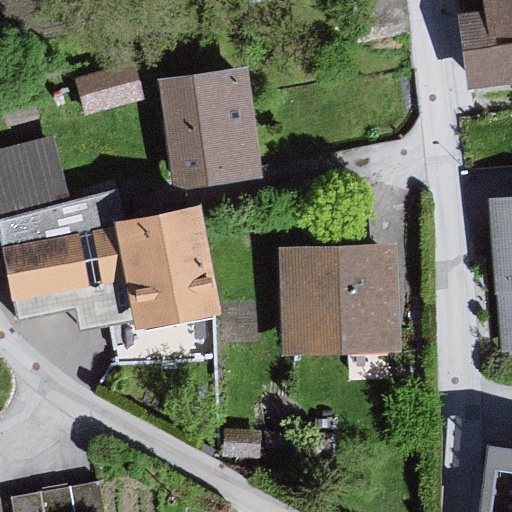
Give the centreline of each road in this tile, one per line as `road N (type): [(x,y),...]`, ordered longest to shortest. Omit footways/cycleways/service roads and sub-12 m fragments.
road 1 (residential): [(421,0),(457,383),(456,511)]
road 2 (residential): [(0,322),(122,423),(277,511)]
